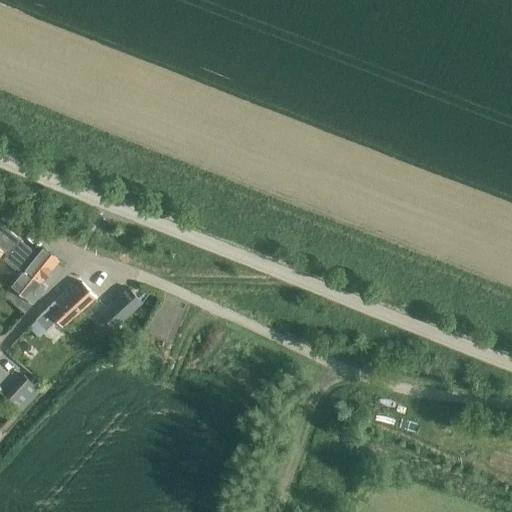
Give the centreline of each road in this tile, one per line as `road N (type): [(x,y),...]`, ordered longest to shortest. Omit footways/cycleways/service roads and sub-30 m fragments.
road 1 (tertiary): [(511,367),(0,159)]
road 2 (residential): [(511,404),(383,384),(122,270),(87,265)]
road 3 (residential): [(87,265),(0,350)]
